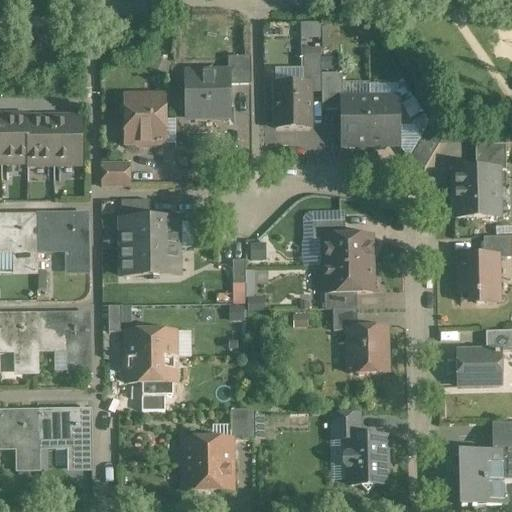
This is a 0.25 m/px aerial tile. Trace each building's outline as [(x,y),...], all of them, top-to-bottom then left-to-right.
[(301,59),(301,76),(301,85),(309,86),(309,94),(321,94),(320,58),(301,59)] [(228,75),(228,80),(228,81),(229,87),(251,86),(250,59),(228,59),(228,74),(228,75)] [(228,75),(221,75),(187,75),(187,120),(229,119),(228,75)] [(342,100),(342,88),(342,87),(342,75),(321,76),(321,111),(341,111),(341,100),(342,100)] [(309,86),(277,86),(276,86),(275,86),(275,130),(309,129),(309,86)] [(421,135),(424,131),(428,124),(429,124),(412,96),(411,96),(402,101),(421,135)] [(126,146),(136,146),(163,146),(163,98),(125,98),(125,103),(123,104),(119,108),(119,115),(124,120),(125,120),(126,146)] [(341,101),(341,138),(341,139),(342,148),(369,148),(369,100),(341,101)] [(370,148),(397,148),(398,147),(397,100),(393,100),(369,100),(370,148)] [(27,120),(27,118),(0,118),(1,165),(27,165),(27,120)] [(54,167),(53,119),(27,120),(27,165),(27,167),(54,167)] [(81,119),(53,119),(54,167),(81,166),(81,119)] [(439,144),(431,129),(428,125),(407,160),(424,170),(439,144)] [(505,172),(505,170),(505,169),(505,147),(479,148),(480,171),(498,171),(498,172),(505,172)] [(128,166),(105,166),(102,166),(101,167),(101,188),(125,189),(129,188),(128,166)] [(49,177),(50,169),(7,168),(7,176),(49,177)] [(498,219),(498,201),(498,200),(497,171),(453,172),(455,220),(498,219)] [(149,202),(146,202),(121,202),(121,215),(149,215),(149,202)] [(89,273),(88,218),(36,219),(36,252),(68,251),(68,273),(89,273)] [(0,252),(16,252),(16,273),(37,273),(36,252),(36,219),(0,219),(0,252)] [(121,250),(150,250),(177,249),(176,221),(121,222),(121,250)] [(312,224),(313,240),(323,240),(344,239),(344,223),(312,224)] [(323,240),(323,268),(371,266),(370,238),(344,239),(323,240)] [(511,239),(510,239),(483,239),(483,259),(496,259),(496,260),(511,260),(511,239)] [(251,246),(251,252),(251,262),(262,262),(261,246),(251,246)] [(122,278),(166,277),(177,277),(177,249),(121,250),(122,278)] [(459,295),(465,295),(475,295),(475,305),(497,304),(496,259),(459,260),(459,295)] [(232,286),(237,286),(245,285),(244,262),(232,263),(232,286)] [(371,266),(323,268),(324,296),(356,295),(372,294),(371,266)] [(265,312),(265,300),(253,300),(253,272),(247,272),(247,312),(265,312)] [(356,311),(356,295),(324,296),(325,312),(332,312),(356,311)] [(108,334),(114,334),(121,334),(120,308),(108,309),(108,334)] [(357,332),(356,311),(332,312),(333,332),(347,332),(357,332)] [(37,317),(38,351),(70,350),(70,372),(90,372),(89,316),(37,317)] [(18,373),(38,373),(38,351),(37,317),(0,317),(0,351),(18,351),(18,373)] [(386,374),(385,339),(385,330),(357,332),(347,332),(349,375),(355,375),(357,378),(366,377),(369,375),(386,374)] [(500,354),(511,353),(511,332),(485,334),(486,353),(499,353),(500,354)] [(126,334),(126,360),(174,360),(174,334),(126,334)] [(499,353),(494,353),(493,353),(458,354),(458,388),(499,387),(499,353)] [(174,386),(174,360),(126,360),(126,386),(149,386),(174,386)] [(149,386),(149,400),(174,400),(174,386),(149,386)] [(230,413),(231,442),(254,441),(254,413),(230,413)] [(0,414),(0,448),(19,449),(20,470),(39,470),(39,448),(38,414),(0,414)] [(72,470),(92,470),(91,414),(38,414),(39,448),(71,448),(72,470)] [(358,415),(351,415),(331,416),(332,442),(347,442),(347,441),(359,441),(358,415)] [(493,450),(496,450),(497,450),(511,450),(511,426),(494,427),(493,427),(493,450)] [(373,487),(375,487),(386,486),(385,440),(347,441),(348,456),(344,460),(344,465),(348,469),(348,487),(361,487),(367,492),(373,487)] [(183,442),(183,468),(231,467),(231,442),(183,442)] [(460,456),(461,496),(461,508),(501,507),(500,481),(511,480),(511,464),(500,465),(499,455),(460,456)] [(231,467),(183,468),(183,494),(197,494),(231,493),(231,467)] [(171,494),(171,507),(197,507),(197,494),(183,494),(171,494)]
